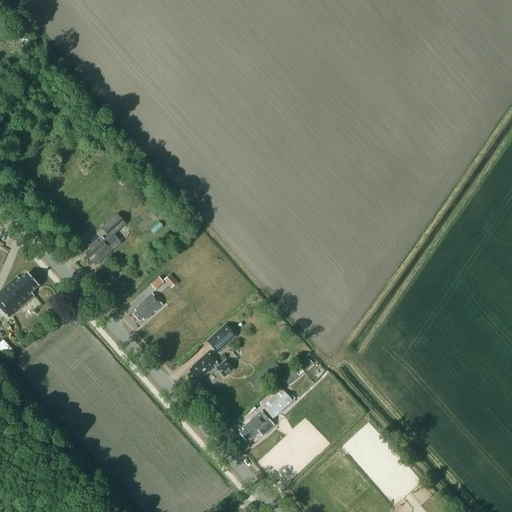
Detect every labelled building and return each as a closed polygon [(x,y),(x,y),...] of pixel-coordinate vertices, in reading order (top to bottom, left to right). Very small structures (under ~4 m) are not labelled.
[(94,267),(113,251),(123,242),(115,233),(127,223),(118,213),(102,226),(109,235),(105,239),(103,236),(83,253),(86,257),(83,260),(89,267),(92,264),(94,267)] [(17,277),(0,292),(0,308),(9,318),(34,296),(31,293),(39,286),(28,273),(20,280),(17,277)] [(171,274),(165,280),(172,287),(178,282),(171,274)] [(160,277),(152,284),(157,289),(165,282),(160,277)] [(153,313),(154,314),(162,306),(152,294),(137,306),(139,308),(135,311),(136,312),(133,315),(139,322),(143,320),(144,321),(153,313)] [(207,340),(218,353),(237,336),(226,323),(207,340)] [(4,339),(0,342),(0,347),(5,353),(11,347),(4,339)] [(225,361),(219,367),(207,353),(191,368),(192,369),(189,371),(190,373),(187,376),(193,383),(196,381),(197,382),(207,372),(208,373),(214,368),(224,378),(233,370),(225,361)] [(306,371),(314,363),(310,358),(301,366),(306,371)] [(290,385),(305,372),(301,367),(285,380),(290,385)] [(258,392),(272,379),(266,371),(251,384),(258,392)] [(274,420),(294,402),(280,386),(260,404),(274,420)] [(250,442),(260,433),(263,437),(276,426),(263,411),(258,416),(242,429),(244,431),(240,435),(246,441),(248,439),(250,442)]
